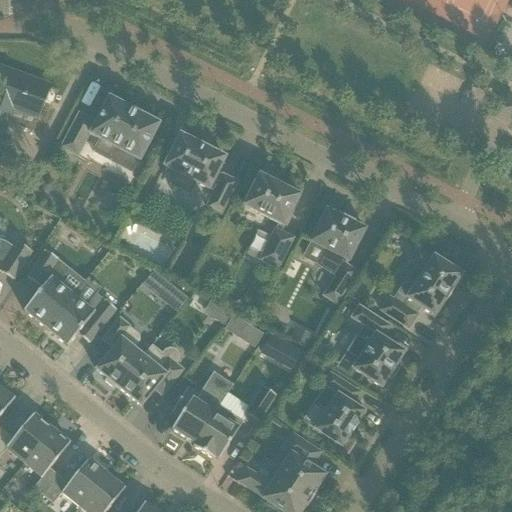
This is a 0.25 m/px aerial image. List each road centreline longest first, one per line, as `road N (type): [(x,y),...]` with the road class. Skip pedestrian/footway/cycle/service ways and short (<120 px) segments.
road 1 (residential): [(352,511),(504,271),(503,258),(93,43),(0,10)]
road 2 (residential): [(225,511),(0,350)]
